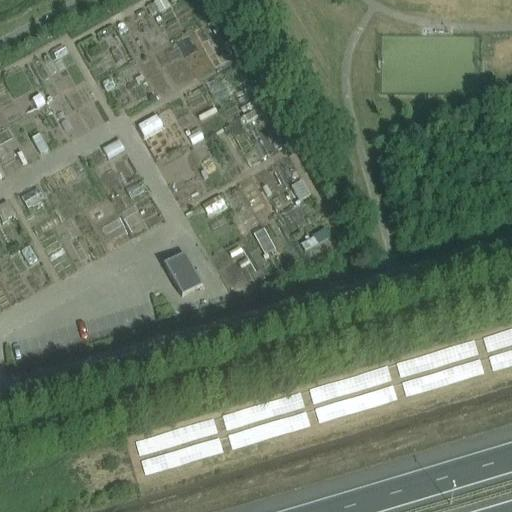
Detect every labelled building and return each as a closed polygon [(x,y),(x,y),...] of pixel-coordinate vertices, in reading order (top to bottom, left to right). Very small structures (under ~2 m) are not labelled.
[(253,99),(268,91),(264,82),(248,90),(253,99)] [(245,269),(265,257),(260,249),(240,261),(245,269)] [(184,255),(163,266),(181,298),(202,287),(184,255)] [(58,266),(45,273),(51,283),(64,276),(58,266)] [(446,461),(419,468),(422,478),(449,471),(446,461)]
